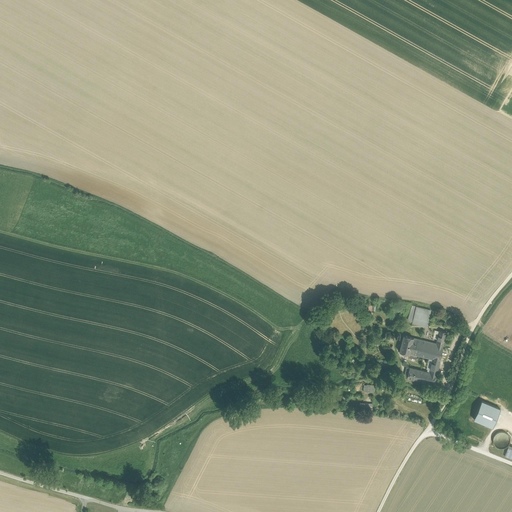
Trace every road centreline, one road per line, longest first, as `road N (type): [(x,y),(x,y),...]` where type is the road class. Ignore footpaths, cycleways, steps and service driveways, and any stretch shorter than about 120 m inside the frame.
road 1 (unclassified): [(378,511),(426,430),(511,468)]
road 2 (track): [(426,430),(483,308),(511,273)]
road 3 (unclassified): [(0,473),(138,511)]
